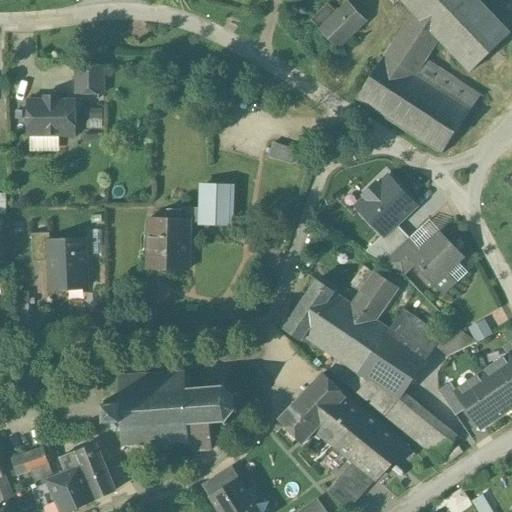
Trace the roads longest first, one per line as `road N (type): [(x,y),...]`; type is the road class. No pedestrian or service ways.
road 1 (residential): [(99,8),(184,18),(272,51),(352,114)]
road 2 (residential): [(278,297),(352,114)]
road 3 (residential): [(511,441),(403,511)]
road 4 (residential): [(511,290),(452,183)]
road 5 (residential): [(352,114),(452,183)]
